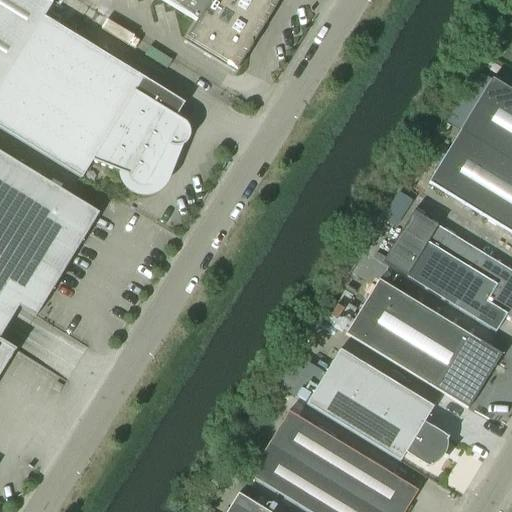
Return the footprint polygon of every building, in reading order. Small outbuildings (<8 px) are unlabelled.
[(44,0),(0,0),(0,129),(81,179),(91,162),(125,176),(126,178),(127,180),(127,182),(128,183),(129,184),(131,185),(133,187),(135,188),(137,189),(138,189),(140,190),(142,190),(143,190),(145,190),(147,190),(150,189),(153,187),(155,186),(156,185),(157,184),(159,183),(160,181),(161,179),(168,161),(164,160),(169,147),(174,148),(178,148),(182,146),(185,144),(188,140),(189,136),(189,132),(188,128),(185,124),(182,122),(177,119),(185,105),(43,17),(51,4),(44,0)] [(160,0),(196,22),(183,43),(209,59),(210,58),(234,73),(278,0),(160,0)] [(511,93),(491,80),(459,132),(511,164),(511,93)] [(511,164),(459,132),(427,184),(511,235),(511,164)] [(0,374),(13,352),(14,353),(15,351),(0,341),(0,298),(1,297),(35,318),(99,214),(0,153),(0,374)] [(412,213),(381,264),(495,333),(505,317),(511,320),(511,272),(436,227),(412,213)] [(378,280),(344,335),(467,410),(500,356),(378,280)] [(339,350),(305,405),(399,462),(404,454),(429,469),(430,466),(434,465),(436,463),(439,461),(441,459),(442,457),(443,456),(444,453),(445,451),(446,448),(446,445),(446,441),(447,438),(423,423),(432,408),(339,350)] [(287,412),(267,445),(377,511),(404,511),(417,491),(287,412)] [(377,511),(267,445),(248,477),(305,511),(377,511)] [(266,511),(237,494),(226,511),(266,511)]
